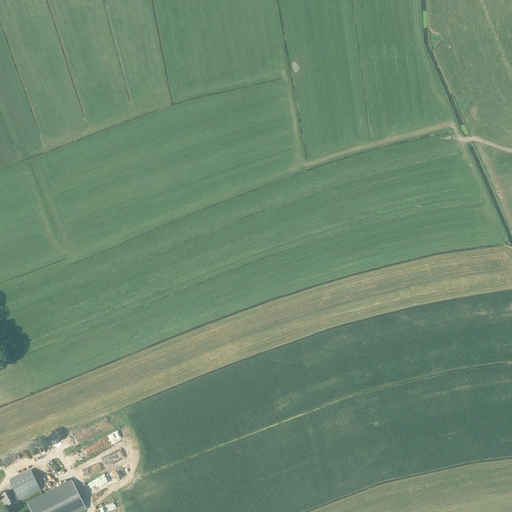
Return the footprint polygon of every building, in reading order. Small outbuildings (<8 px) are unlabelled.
[(104,465),(126,457),(123,450),(102,458),(104,465)] [(80,477),(99,467),(96,461),(77,471),(80,477)] [(30,470),(9,480),(16,495),(12,497),(9,490),(2,494),(7,506),(15,502),(14,501),(18,499),(19,500),(40,490),(30,470)] [(27,503),(31,511),(77,511),(85,508),(72,481),(27,503)] [(96,504),(99,511),(101,511),(113,506),(109,498),(96,504)]
